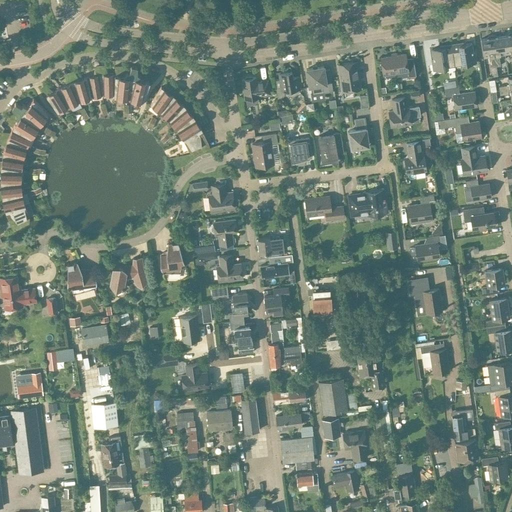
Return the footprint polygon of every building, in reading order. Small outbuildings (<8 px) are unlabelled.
[(510,34),(502,35),(505,54),(511,53),(511,56),(511,31),(509,32),(510,34)] [(494,34),(491,35),(496,66),(500,65),(498,55),(505,54),(502,35),(495,36),(494,34)] [(492,66),(496,66),(491,35),(488,35),(488,37),(481,39),(483,57),(490,56),(492,66)] [(471,43),(451,46),(454,64),(461,63),(461,64),(476,61),(475,52),(473,52),(471,43)] [(447,65),(454,64),(451,46),(431,49),(433,58),(431,59),(433,69),(448,67),(447,65)] [(405,53),(380,57),(383,74),(407,70),(408,78),(416,77),(414,66),(413,58),(406,59),(405,53)] [(360,88),(356,61),(337,64),(342,91),(360,88)] [(122,95),(128,96),(134,66),(131,65),(129,69),(126,69),(126,65),(115,66),(115,74),(114,94),(113,101),(114,101),(114,100),(120,101),(122,95)] [(137,66),(134,66),(128,96),(133,97),(134,103),(139,105),(139,106),(140,106),(149,80),(139,78),(139,74),(137,72),(137,66)] [(325,77),(323,66),(306,69),(309,86),(310,86),(312,94),(333,91),(330,76),(325,77)] [(292,77),(291,71),(279,73),(280,79),(274,80),(277,98),(280,97),(284,94),(284,91),(300,88),(298,76),(292,77)] [(93,75),(86,77),(90,96),(102,94),(100,74),(93,75)] [(108,74),(100,74),(102,94),(114,94),(115,74),(108,74)] [(253,77),(251,76),(246,77),(244,78),(242,79),(245,99),(259,96),(258,94),(269,93),(267,80),(256,81),(255,77),(253,77)] [(509,84),(498,86),(499,90),(511,87),(511,76),(508,77),(509,84)] [(79,79),(72,81),(79,99),(90,96),(86,77),(79,79)] [(455,80),(443,82),(444,88),(456,86),(455,80)] [(64,84),(59,87),(68,104),(79,99),(72,81),(65,84),(64,84)] [(161,86),(150,103),(161,111),(173,95),(167,91),(161,86)] [(459,93),(458,86),(444,88),(446,96),(452,94),(454,109),(477,105),(474,90),(459,93)] [(53,90),(46,94),(57,111),(64,107),(68,104),(59,87),(53,90)] [(511,88),(499,90),(500,94),(510,93),(511,99),(511,98),(511,88)] [(173,95),(161,111),(169,119),(184,105),(179,100),(173,95)] [(15,102),(13,105),(38,122),(42,118),(47,121),(51,116),(52,117),(33,97),(27,105),(23,103),(20,105),(15,102)] [(406,108),(404,97),(391,99),(393,110),(388,111),(391,126),(411,123),(410,117),(420,116),(418,106),(406,108)] [(304,102),(295,110),(297,112),(307,110),(306,104),(304,102)] [(314,110),(313,102),(306,104),(307,110),(307,111),(314,110)] [(5,122),(12,126),(13,125),(30,135),(36,138),(37,137),(36,137),(39,132),(35,128),(38,123),(38,122),(13,105),(11,107),(15,110),(13,113),(9,112),(5,122)] [(184,105),(169,119),(177,128),(193,116),(188,110),(184,105)] [(276,114),(271,110),(266,116),(271,120),(276,114)] [(468,115),(437,120),(438,127),(454,125),(455,132),(456,138),(457,140),(459,140),(460,140),(462,140),(482,137),(479,120),(469,121),(468,115)] [(193,116),(177,128),(183,138),(201,128),(197,122),(193,116)] [(364,122),(364,118),(353,119),(354,129),(348,130),(351,147),(368,145),(364,122)] [(278,120),(269,122),(270,130),(280,128),(278,120)] [(10,133),(7,139),(26,146),(30,135),(13,125),(12,126),(10,133)] [(207,142),(201,128),(183,138),(189,149),(192,148),(193,153),(209,148),(207,142)] [(277,143),(276,132),(262,134),(263,142),(252,143),(253,151),(255,151),(256,158),(255,159),(255,163),(257,164),(257,166),(273,163),(271,144),(277,143)] [(343,152),(340,132),(318,136),(322,161),(332,159),(332,160),(334,162),(336,161),(337,160),(336,153),(343,152)] [(312,157),(309,136),(289,139),(292,160),(294,162),(295,162),(297,163),(299,163),(301,164),(303,163),(303,160),(305,159),(305,157),(311,156),(311,157),(312,157)] [(429,137),(422,138),(423,146),(430,145),(429,137)] [(5,145),(3,153),(22,157),(26,146),(7,139),(5,145)] [(421,155),(419,140),(406,142),(408,157),(404,157),(406,173),(425,170),(423,154),(421,155)] [(476,156),(475,145),(461,148),(463,158),(461,159),(463,174),(486,170),(484,155),(476,156)] [(2,160),(0,167),(20,169),(22,157),(3,153),(2,160)] [(0,174),(0,182),(20,181),(20,169),(0,167),(0,174)] [(477,184),(476,178),(465,180),(466,187),(470,186),(472,200),(491,197),(489,182),(477,184)] [(20,181),(0,182),(1,189),(2,196),(21,193),(20,181)] [(193,183),(193,189),(193,190),(207,188),(207,181),(193,183)] [(225,192),(224,183),(211,185),(212,194),(208,194),(211,211),(234,208),(232,191),(225,192)] [(378,189),(377,187),(370,188),(369,190),(364,191),(364,193),(348,195),(351,215),(361,213),(361,212),(371,211),(371,213),(376,215),(380,215),(382,212),(386,211),(383,188),(378,189)] [(21,193),(2,196),(3,203),(5,210),(24,205),(21,193)] [(434,201),(433,194),(419,196),(420,203),(407,205),(409,222),(431,218),(429,202),(434,201)] [(330,207),(329,195),(305,198),(307,215),(325,213),(326,219),(343,217),(342,206),(330,207)] [(24,205),(5,210),(10,224),(13,229),(28,222),(26,218),(29,216),(24,205)] [(484,213),(483,206),(462,209),(464,223),(471,222),(472,229),(495,225),(493,211),(484,213)] [(236,231),(235,218),(213,221),(213,224),(212,224),(211,226),(211,230),(213,231),(214,231),(215,234),(218,234),(219,244),(233,242),(232,232),(236,231)] [(438,223),(431,233),(433,234),(441,233),(442,233),(441,224),(438,223)] [(415,244),(415,246),(417,259),(439,256),(438,249),(446,247),(444,234),(439,235),(439,234),(434,235),(426,236),(427,236),(428,243),(423,244),(416,245),(415,244)] [(270,237),(257,238),(259,252),(269,251),(269,256),(270,256),(281,254),(281,250),(283,249),(282,241),(282,236),(270,237)] [(200,239),(192,240),(193,247),(201,247),(200,239)] [(395,239),(387,240),(388,248),(396,247),(395,239)] [(184,263),(178,242),(168,243),(166,253),(160,254),(160,264),(163,272),(180,272),(181,265),(184,263)] [(215,251),(193,254),(195,265),(206,263),(205,259),(217,258),(216,250),(215,251)] [(232,264),(231,254),(219,256),(220,265),(216,266),(218,280),(242,277),(240,263),(232,264)] [(283,261),(283,254),(281,254),(270,256),(270,263),(283,261)] [(143,268),(141,257),(133,258),(133,264),(113,267),(110,284),(115,291),(122,288),(124,288),(124,286),(123,286),(125,277),(133,276),(136,284),(140,287),(147,282),(143,268)] [(287,262),(260,265),(261,276),(277,275),(285,274),(285,271),(293,270),(292,261),(287,262)] [(67,264),(67,286),(71,287),(73,293),(96,287),(96,280),(93,269),(81,271),(77,262),(67,264)] [(504,283),(501,267),(485,270),(487,285),(481,286),(482,292),(497,290),(496,284),(504,283)] [(16,275),(0,277),(0,278),(2,288),(0,288),(1,296),(3,296),(5,308),(22,305),(22,302),(36,300),(34,287),(18,289),(16,275)] [(415,285),(409,286),(410,292),(414,292),(416,305),(424,304),(426,312),(442,310),(439,288),(428,289),(427,283),(426,276),(414,278),(415,285)] [(226,286),(211,288),(212,297),(227,295),(226,286)] [(288,293),(287,287),(273,289),(273,295),(264,296),(266,309),(273,308),(273,315),(282,314),(281,305),(283,305),(282,301),(280,301),(280,294),(288,293)] [(312,296),(313,314),(331,313),(330,295),(329,288),(312,289),(312,296)] [(228,313),(229,321),(243,319),(243,312),(247,312),(246,301),(248,301),(247,293),(232,294),(233,307),(231,307),(232,313),(228,313)] [(57,312),(54,297),(47,298),(49,313),(57,312)] [(485,320),(486,326),(505,324),(504,318),(509,317),(506,297),(489,300),(492,319),(485,320)] [(209,302),(200,303),(202,316),(211,315),(211,313),(209,302)] [(138,311),(128,314),(130,322),(140,320),(138,311)] [(130,323),(130,322),(128,314),(128,312),(118,315),(120,325),(130,323)] [(200,338),(196,314),(179,316),(182,340),(200,338)] [(79,316),(69,317),(70,325),(80,324),(79,316)] [(244,326),(243,319),(229,321),(230,328),(234,328),(234,334),(236,333),(238,346),(242,345),(246,348),(249,344),(252,344),(251,336),(250,336),(249,326),(244,326)] [(269,354),(300,351),(299,345),(283,346),(282,341),(283,341),(281,322),(269,323),(271,341),(272,341),(272,342),(267,342),(269,354)] [(108,340),(105,324),(82,328),(85,344),(108,340)] [(506,329),(505,324),(486,326),(487,332),(494,331),(497,351),(511,348),(511,338),(511,329),(506,329)] [(78,325),(71,326),(74,345),(75,345),(77,354),(76,354),(78,366),(86,365),(86,364),(84,353),(82,343),(81,343),(78,325)] [(157,325),(149,326),(151,339),(159,338),(157,325)] [(141,339),(139,333),(129,335),(131,342),(141,339)] [(435,349),(434,343),(420,345),(421,352),(429,351),(432,372),(449,370),(446,348),(435,349)] [(227,348),(218,349),(219,358),(228,357),(227,348)] [(376,369),(373,348),(356,350),(359,373),(370,372),(372,387),(384,385),(381,368),(376,369)] [(55,350),(47,351),(49,369),(57,368),(55,350)] [(90,351),(84,353),(86,364),(92,363),(90,351)] [(301,362),(300,351),(269,354),(270,365),(285,364),(284,360),(289,360),(290,363),(301,362)] [(178,352),(152,355),(153,363),(179,360),(178,352)] [(493,364),(486,365),(489,384),(490,390),(494,390),(509,387),(508,382),(511,381),(511,373),(510,361),(493,364)] [(200,372),(199,362),(185,364),(186,373),(181,374),(183,389),(209,386),(208,371),(200,372)] [(40,372),(16,375),(18,397),(42,394),(40,372)] [(348,409),(343,376),(318,380),(323,412),(348,409)] [(466,379),(456,379),(455,387),(466,387),(466,379)] [(309,396),(308,387),(303,388),(303,387),(272,391),(273,401),(304,398),(304,397),(309,396)] [(509,387),(494,390),(495,396),(498,395),(501,415),(511,413),(511,393),(510,393),(509,387)] [(81,388),(69,390),(70,397),(82,394),(81,388)] [(357,407),(354,391),(346,392),(348,408),(357,407)] [(241,398),(241,394),(233,395),(234,402),(242,401),(245,431),(259,429),(255,396),(241,398)] [(115,400),(91,403),(93,427),(118,425),(116,400),(115,400)] [(56,402),(48,403),(49,412),(58,411),(56,402)] [(8,415),(0,415),(0,506),(2,506),(0,493),(0,443),(2,443),(3,449),(10,448),(9,443),(12,442),(12,441),(16,441),(20,473),(42,470),(34,407),(12,410),(12,415),(8,416),(8,415)] [(396,407),(391,408),(392,417),(397,416),(400,416),(399,411),(398,407),(396,407)] [(232,427),(230,409),(206,411),(206,417),(207,430),(232,427)] [(377,436),(388,434),(384,410),(373,411),(377,436)] [(301,424),(300,412),(275,415),(277,427),(301,424)] [(468,436),(465,414),(450,416),(453,438),(468,436)] [(323,420),(322,420),(325,436),(326,436),(335,435),(339,434),(341,434),(339,418),(337,418),(336,418),(323,420)] [(177,420),(177,429),(180,428),(186,428),(187,439),(187,440),(188,451),(197,450),(197,444),(199,444),(199,440),(196,441),(194,419),(177,420)] [(511,425),(510,426),(509,420),(494,422),(495,428),(498,428),(501,447),(511,445),(511,425)] [(312,434),(311,425),(300,426),(301,435),(312,434)] [(368,457),(364,429),(342,432),(344,448),(351,447),(352,459),(368,457)] [(235,444),(233,431),(225,432),(225,436),(223,436),(224,445),(235,444)] [(151,432),(132,435),(134,448),(137,448),(137,450),(138,457),(140,466),(151,465),(150,460),(153,460),(152,454),(149,454),(148,446),(153,445),(151,432)] [(109,442),(101,443),(105,465),(115,463),(117,474),(109,474),(109,475),(109,483),(126,482),(125,474),(126,474),(124,461),(120,435),(108,437),(109,442)] [(311,435),(280,438),(282,461),(313,458),(311,435)] [(479,456),(476,437),(454,441),(456,460),(479,456)] [(498,462),(497,455),(481,457),(482,465),(488,464),(490,479),(507,476),(504,461),(498,462)] [(239,469),(237,457),(230,458),(231,470),(239,469)] [(315,467),(314,459),(295,461),(296,469),(315,467)] [(416,493),(412,461),(396,463),(401,501),(409,500),(408,494),(416,493)] [(359,488),(355,470),(331,475),(333,485),(346,482),(347,490),(359,488)] [(318,490),(317,471),(312,471),(296,472),(297,485),(307,484),(308,491),(318,490)] [(475,483),(469,484),(470,491),(482,489),(480,477),(474,478),(475,483)] [(371,498),(367,482),(360,484),(364,499),(371,498)] [(99,511),(98,484),(89,484),(90,511),(99,511)] [(72,498),(72,488),(63,488),(63,498),(72,498)] [(482,489),(470,491),(471,497),(477,496),(478,501),(484,500),(482,489)] [(198,498),(197,491),(184,492),(185,511),(192,511),(202,511),(201,498),(198,498)] [(54,505),(53,496),(41,497),(42,506),(54,505)] [(263,508),(262,497),(245,499),(246,511),(255,511),(255,509),(263,508)] [(124,502),(123,499),(116,500),(117,503),(115,503),(116,511),(132,511),(131,500),(124,502)] [(363,505),(362,499),(350,503),(351,509),(363,505)] [(163,511),(162,501),(150,502),(150,511),(163,511)] [(461,511),(460,502),(434,506),(435,510),(442,509),(442,511),(461,511)]
